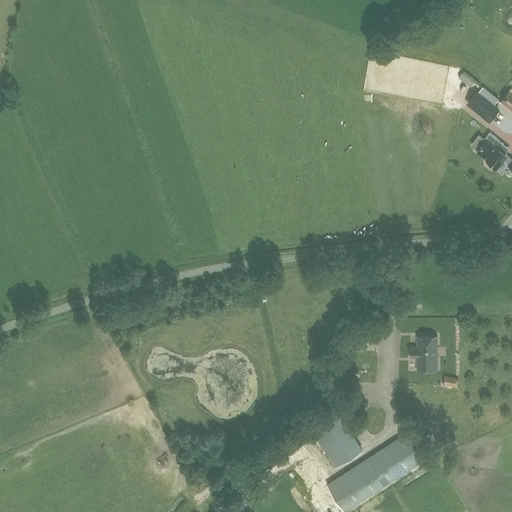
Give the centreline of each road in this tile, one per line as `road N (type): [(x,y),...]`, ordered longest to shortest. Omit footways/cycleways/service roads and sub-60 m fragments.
road 1 (unclassified): [(0,331),(212,270),(501,233)]
road 2 (unknown): [(386,247),(394,420),(386,438),(326,483)]
